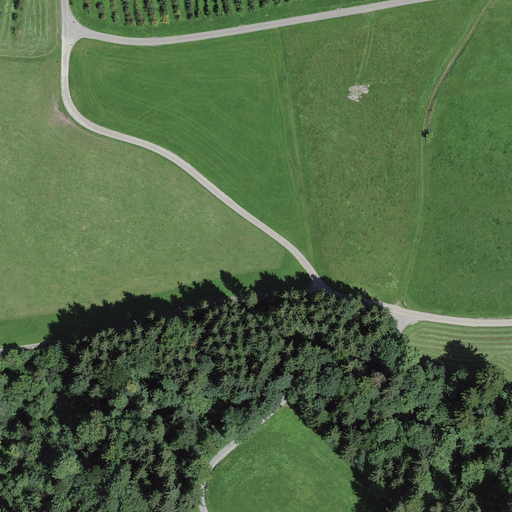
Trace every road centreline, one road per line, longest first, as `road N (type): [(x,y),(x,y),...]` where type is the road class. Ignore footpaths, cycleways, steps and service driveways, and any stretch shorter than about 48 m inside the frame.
road 1 (track): [(69,30),(67,101),(77,117),(185,167),(295,251),(326,295)]
road 2 (track): [(69,30),(136,42),(200,38),(430,0)]
road 3 (track): [(326,295),(219,302),(0,352)]
road 4 (track): [(206,511),(206,473),(225,452),(296,392),(390,341),(401,311)]
road 5 (track): [(511,322),(444,320),(326,295)]
road 6 (track): [(296,392),(407,511)]
